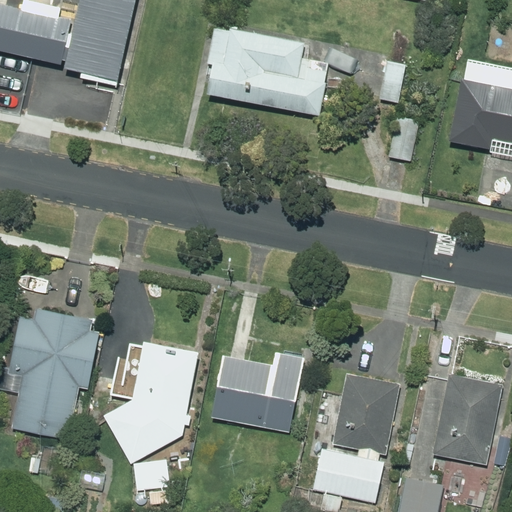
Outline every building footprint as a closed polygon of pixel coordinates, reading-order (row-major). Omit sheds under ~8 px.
[(19,12),(0,7),(0,53),(62,68),(61,72),(77,76),(112,84),(131,0),(76,0),(73,14),(21,3),(19,12)] [(200,92),(316,114),(325,62),(298,57),(301,43),(213,27),(200,92)] [(385,60),(378,98),(396,101),(402,63),(385,60)] [(511,88),(456,78),(444,139),(487,147),(490,138),(511,142),(511,88)] [(395,115),(387,155),(409,160),(417,120),(395,115)] [(7,373),(20,375),(10,426),(66,437),(75,385),(84,387),(94,333),(84,331),(86,319),(34,310),(32,321),(17,319),(7,373)] [(129,399),(101,415),(128,462),(178,434),(193,351),(139,341),(129,399)] [(218,355),(207,415),(287,430),(301,356),(271,351),(269,364),(218,355)] [(372,502),(380,461),(376,460),(377,452),(383,453),(396,382),(344,372),(331,443),(357,448),(355,457),(318,449),(310,489),(322,491),(319,507),(310,505),(309,511),(347,511),(338,510),(341,496),(372,502)] [(431,452),(461,458),(459,466),(469,468),(470,460),(483,462),(499,383),(447,372),(431,452)] [(403,477),(395,511),(435,511),(441,484),(403,477)]
